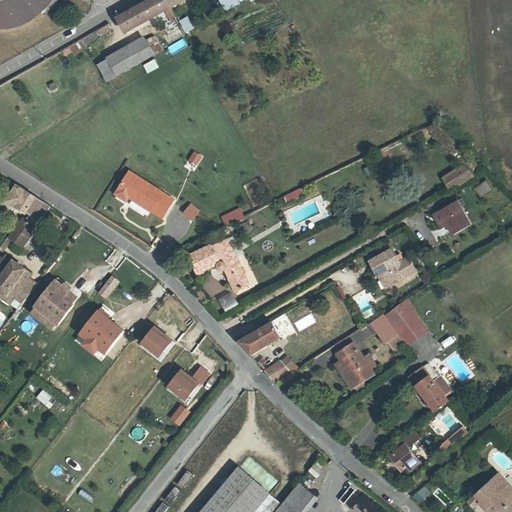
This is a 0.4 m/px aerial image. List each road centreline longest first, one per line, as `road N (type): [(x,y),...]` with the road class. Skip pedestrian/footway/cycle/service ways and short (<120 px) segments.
road 1 (residential): [(249,370),(153,265),(0,168)]
road 2 (unknown): [(427,209),(215,333)]
road 3 (residential): [(413,511),(249,370)]
road 4 (unknown): [(417,356),(382,380),(364,437),(343,456),(320,511)]
road 5 (residential): [(249,370),(139,511)]
road 6 (residential): [(0,77),(133,0)]
